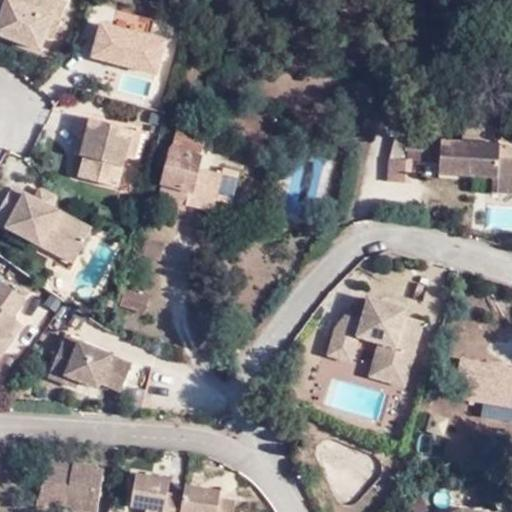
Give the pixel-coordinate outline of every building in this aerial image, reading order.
[(59,0),(7,0),(0,21),(0,36),(40,51),(50,25),(53,16),(62,20),(68,3),(59,0)] [(62,20),(53,16),(50,25),(58,29),(62,20)] [(101,25),(92,58),(156,76),(163,49),(151,46),(153,40),(101,25)] [(84,155),(78,174),(114,184),(123,153),(130,126),(80,112),(73,132),(85,136),(79,153),(84,155)] [(139,128),(130,126),(123,153),(131,156),(139,128)] [(184,202),(211,211),(220,176),(200,169),(207,142),(176,132),(170,150),(161,147),(157,166),(166,169),(156,203),(180,209),(184,202)] [(478,143),(406,141),(406,164),(440,165),(439,178),(474,179),(473,196),(505,197),(507,156),(477,155),(478,143)] [(222,170),(220,176),(213,202),(229,207),(237,174),(222,170)] [(47,204),(49,205),(55,193),(36,184),(30,195),(39,200),(37,205),(44,209),(47,204)] [(45,235),(76,252),(89,227),(49,205),(47,204),(44,209),(37,205),(39,200),(30,195),(10,185),(0,206),(0,215),(9,220),(7,226),(41,243),(45,235)] [(73,259),(76,252),(45,235),(41,243),(73,259)] [(165,245),(137,237),(133,255),(161,262),(165,245)] [(0,354),(15,335),(10,330),(18,318),(12,313),(26,296),(2,278),(0,279),(0,354)] [(113,296),(103,293),(101,301),(111,305),(113,296)] [(152,301),(128,294),(123,308),(147,316),(152,301)] [(361,322),(344,317),(335,330),(330,348),(354,354),(358,339),(378,344),(371,369),(407,379),(423,323),(404,318),(405,311),(367,300),(361,322)] [(67,332),(56,357),(72,363),(69,371),(81,376),(80,378),(97,383),(103,379),(124,386),(132,363),(113,357),(110,349),(67,332)] [(354,354),(330,348),(327,357),(351,363),(354,354)] [(77,385),(80,378),(81,376),(69,371),(72,363),(56,357),(50,375),(77,385)] [(511,363),(458,359),(454,401),(511,405),(511,363)] [(407,379),(371,369),(368,378),(404,388),(407,379)] [(288,405),(271,413),(281,435),(297,428),(288,405)] [(37,511),(62,511),(64,508),(82,511),(94,511),(104,475),(48,463),(37,511)] [(166,479),(131,474),(127,509),(143,511),(149,511),(177,511),(179,495),(164,493),(166,479)] [(180,485),(179,495),(177,511),(230,511),(232,501),(216,499),(217,490),(180,485)]
